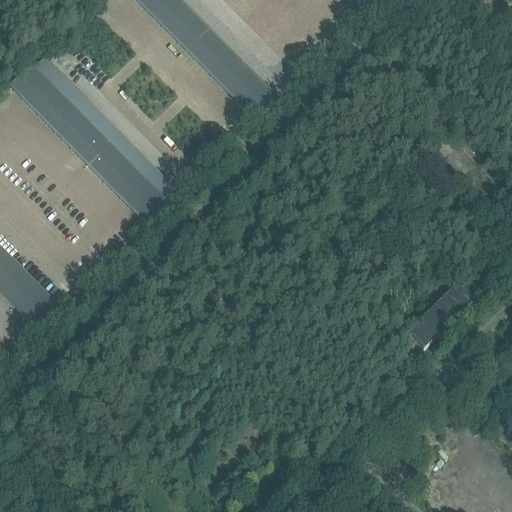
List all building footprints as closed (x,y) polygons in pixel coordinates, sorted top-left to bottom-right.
[(132,0),(252,121),(256,125),(279,103),(274,99),(177,0),(132,0)] [(348,0),(365,17),(382,0),(348,0)] [(45,60),(33,70),(167,206),(178,195),(45,60)] [(65,78),(69,74),(61,67),(57,71),(65,78)] [(32,69),(10,91),(144,227),(149,232),(171,210),(167,206),(33,70),(32,69)] [(453,145),(448,140),(429,158),(477,207),(482,202),(490,210),(510,190),(459,139),(453,145)] [(0,254),(0,298),(33,333),(40,339),(62,318),(55,312),(0,254)] [(480,300),(464,283),(399,347),(415,364),(480,300)] [(51,463),(59,471),(65,464),(58,456),(51,463)]
